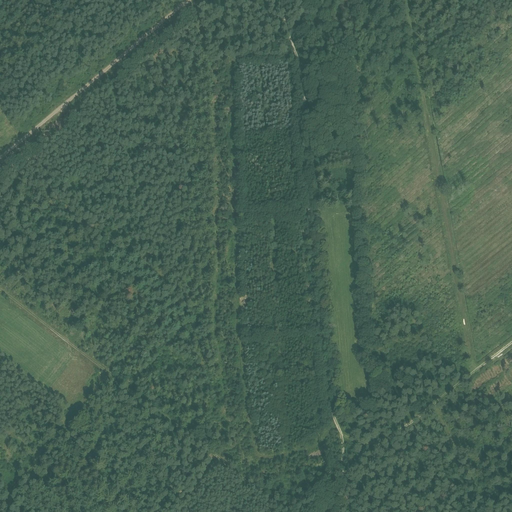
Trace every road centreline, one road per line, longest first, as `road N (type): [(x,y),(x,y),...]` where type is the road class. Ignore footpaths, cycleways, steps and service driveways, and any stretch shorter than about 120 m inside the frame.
road 1 (track): [(296,60),(234,64),(241,339),(255,451),(314,446),(335,420)]
road 2 (track): [(511,344),(476,370),(420,82)]
road 3 (track): [(0,289),(108,372),(12,491)]
road 4 (track): [(189,0),(0,159)]
